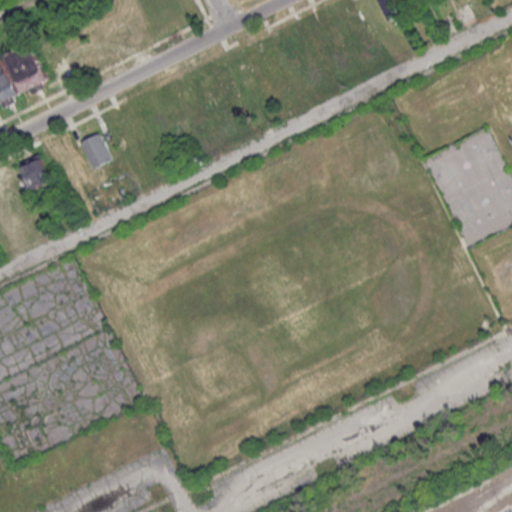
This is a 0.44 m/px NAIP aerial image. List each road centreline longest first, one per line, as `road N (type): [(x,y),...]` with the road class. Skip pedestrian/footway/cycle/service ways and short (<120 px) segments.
road 1 (residential): [(0,142),(282,0)]
road 2 (track): [(54,511),(157,459),(188,511)]
